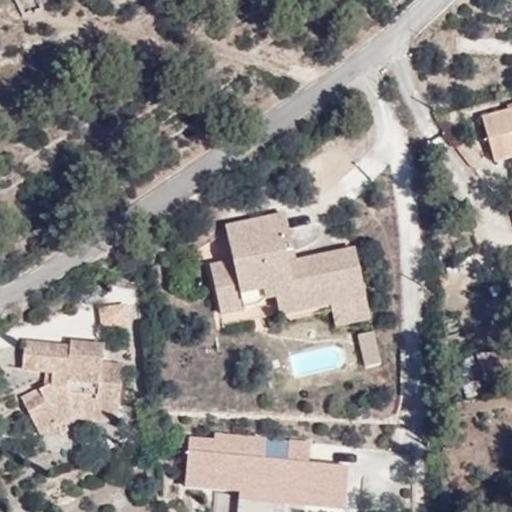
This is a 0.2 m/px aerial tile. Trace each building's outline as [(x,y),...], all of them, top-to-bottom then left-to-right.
[(511,109),(483,117),(495,162),(511,157),(511,109)] [(329,309),(362,302),(356,274),(322,280),(320,262),(294,267),(286,219),(225,231),(230,264),(209,270),(216,315),(256,309),(265,301),(274,299),(325,290),(329,309)] [(322,280),(356,274),(352,255),(320,262),(322,280)] [(277,318),(329,309),(325,290),(274,299),(277,318)] [(366,323),(362,302),(329,309),(333,330),(366,323)] [(377,369),(370,337),(355,340),(362,373),(377,369)] [(18,368),(40,370),(48,371),(48,383),(39,387),(18,397),(35,433),(54,424),(50,415),(67,406),(114,412),(120,366),(99,363),(101,346),(67,341),(68,347),(21,341),(18,368)] [(48,371),(40,370),(39,387),(48,383),(48,371)] [(112,421),(114,412),(67,406),(50,415),(54,424),(68,417),(112,421)] [(211,443),(187,441),(183,488),(235,493),(234,502),(237,502),(279,506),(282,506),(342,511),(346,470),(305,466),(307,445),(212,436),(211,443)] [(278,511),(236,511),(237,505),(237,502),(234,502),(233,511),(281,511),(282,506),(279,506),(279,509),(278,511)]
